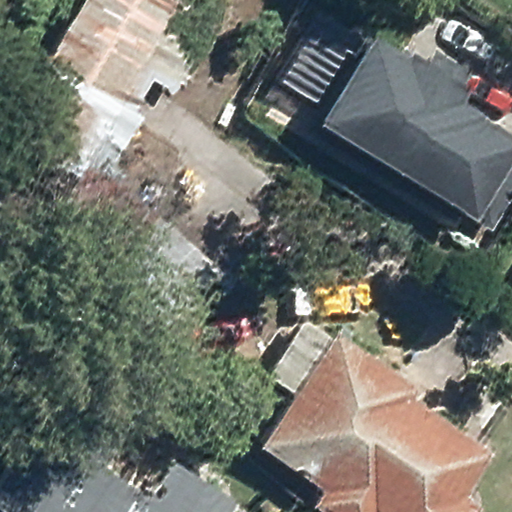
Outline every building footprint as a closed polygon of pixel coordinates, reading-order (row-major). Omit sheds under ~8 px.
[(78,0),(20,104),(94,145),(175,0),(78,0)] [(378,19),(317,112),(479,216),(511,165),(511,114),(459,80),(470,63),(429,37),(422,48),(378,19)] [(150,215),(99,274),(168,333),(219,273),(150,215)] [(468,511),(511,447),(511,444),(323,316),(246,429),(369,511),(468,511)] [(230,511),(249,488),(76,361),(0,463),(0,500),(16,511),(230,511)]
